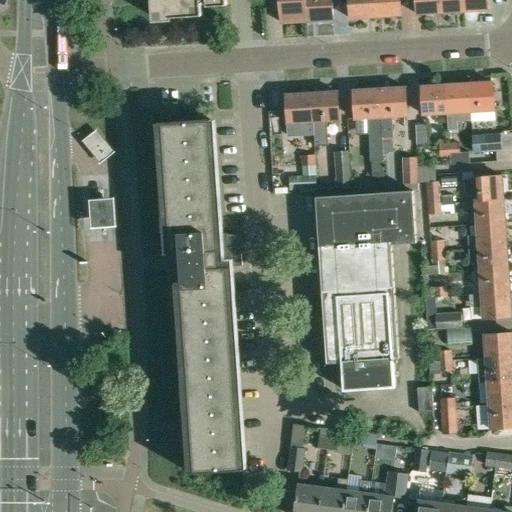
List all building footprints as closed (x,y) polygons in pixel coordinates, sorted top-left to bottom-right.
[(153,0),(155,19),(202,16),(201,1),(206,1),(206,0),(153,0)] [(279,0),(281,23),(307,22),(305,0),(279,0)] [(305,0),(307,22),(333,20),(331,0),(305,0)] [(375,17),(374,0),(349,0),(350,19),(375,17)] [(374,0),(375,17),(401,16),(399,0),(374,0)] [(441,13),(440,0),(415,0),(417,15),(441,13)] [(464,12),(463,0),(440,0),(441,13),(464,12)] [(487,0),(463,0),(464,12),(488,10),(487,0)] [(492,83),(469,84),(471,113),(494,112),(492,83)] [(446,86),(447,114),(448,132),(457,132),(457,124),(471,123),(471,113),(469,84),(446,86)] [(423,116),(447,114),(446,86),(422,87),(423,116)] [(405,88),(380,90),(382,143),(383,153),(393,153),(393,142),(392,118),(407,117),(405,88)] [(382,143),(380,90),(354,91),(356,120),(369,120),(370,144),(370,154),(371,179),(384,178),(383,153),(382,143)] [(338,93),(312,94),(313,123),(314,147),(328,146),(326,122),(339,121),(338,93)] [(313,123),(312,94),(286,96),(288,124),(313,123)] [(219,248),(210,119),(162,123),(171,253),(181,253),(182,269),(180,269),(194,473),(242,469),(228,267),(242,266),(241,247),(219,248)] [(97,133),(85,142),(100,161),(112,152),(97,133)] [(472,138),(473,155),(502,153),(500,135),(472,138)] [(440,158),(449,157),(450,157),(449,144),(439,145),(440,158)] [(459,144),(449,144),(450,157),(460,157),(460,154),(459,144)] [(347,153),(335,154),(337,189),(350,188),(347,153)] [(314,156),(301,156),(302,166),(315,166),(314,156)] [(419,192),(419,184),(417,168),(417,160),(403,161),(406,191),(413,191),(413,192),(419,192)] [(435,166),(417,168),(419,184),(426,183),(436,183),(435,166)] [(475,202),(503,200),(501,176),(474,178),(475,202)] [(315,177),(292,177),(293,190),(316,190),(315,177)] [(439,182),(436,183),(426,183),(428,199),(440,198),(439,182)] [(317,199),(320,248),(328,364),(343,363),(344,391),(345,391),(345,389),(395,385),(396,387),(397,387),(395,360),(400,359),(392,247),(417,246),(414,194),(317,199)] [(98,198),(89,198),(91,228),(99,227),(116,226),(115,197),(98,198)] [(441,214),(440,198),(428,199),(429,215),(441,214)] [(503,200),(475,202),(477,225),(505,223),(503,200)] [(505,223),(477,225),(479,248),(506,247),(505,223)] [(431,252),(444,251),(443,241),(431,242),(431,252)] [(506,247),(479,248),(480,272),(508,270),(506,247)] [(445,261),(444,251),(431,252),(432,262),(445,261)] [(508,270),(480,272),(482,295),(510,293),(508,270)] [(448,296),(447,286),(434,287),(435,297),(448,296)] [(510,293),(482,295),(470,296),(471,308),(483,307),(483,319),(511,317),(510,293)] [(461,314),(436,316),(437,330),(462,328),(461,314)] [(511,333),(485,335),(486,359),(511,357),(511,333)] [(439,352),(439,362),(452,361),(451,351),(439,352)] [(480,383),(488,382),(511,380),(511,357),(486,359),(478,359),(480,383)] [(452,361),(439,362),(440,372),(453,371),(452,361)] [(511,380),(488,382),(489,405),(511,403),(511,380)] [(420,414),(434,413),(432,387),(418,388),(420,414)] [(442,399),(443,417),(456,416),(455,398),(442,399)] [(511,427),(511,403),(489,405),(491,429),(511,427)] [(456,416),(443,417),(445,435),(457,434),(456,416)] [(318,448),(328,450),(331,431),(321,429),(318,448)] [(331,431),(328,450),(349,453),(352,434),(331,431)] [(378,435),(357,433),(356,446),(377,448),(378,435)] [(305,449),(292,448),(288,471),(302,473),(305,449)] [(417,450),(414,471),(427,473),(429,452),(417,450)] [(433,451),(431,467),(446,469),(449,453),(433,451)] [(486,466),(503,468),(504,455),(488,453),(486,466)] [(473,458),(449,455),(446,476),(462,478),(461,482),(470,483),(473,458)] [(511,456),(504,455),(503,468),(511,469),(511,456)] [(370,494),(367,511),(392,511),(394,497),(404,499),(407,475),(388,472),(386,488),(383,487),(382,496),(370,494)] [(319,511),(322,488),(298,484),(294,511),(319,511)] [(337,490),(322,488),(319,511),(343,511),(346,491),(337,490)] [(343,511),(367,511),(370,494),(347,491),(346,491),(343,511)] [(441,511),(443,504),(418,501),(416,511),(441,511)]
